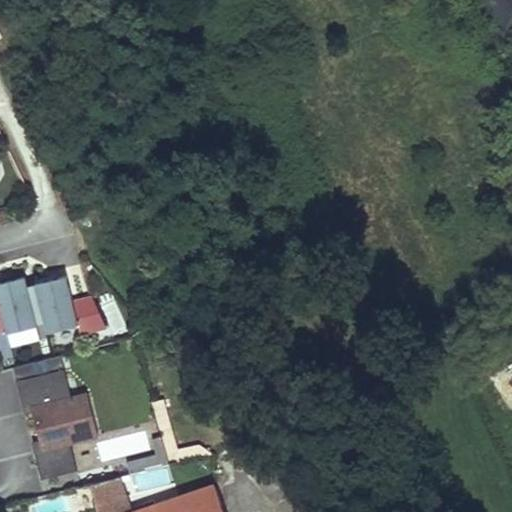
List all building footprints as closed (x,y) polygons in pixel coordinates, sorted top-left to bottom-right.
[(511,0),(493,0),(499,13),(511,7),(511,0)] [(511,7),(499,13),(505,27),(511,24),(511,7)] [(73,302),(67,275),(36,283),(49,333),(79,325),(80,333),(107,327),(94,297),(73,302)] [(0,330),(7,329),(8,333),(39,326),(26,276),(0,282),(0,330)] [(25,415),(34,412),(37,424),(41,440),(44,449),(35,451),(42,479),(79,470),(73,443),(88,439),(77,396),(72,397),(65,369),(17,380),(25,415)] [(77,396),(88,439),(98,436),(88,393),(77,396)] [(102,436),(103,457),(149,453),(148,433),(102,436)] [(91,483),(115,477),(113,469),(79,477),(81,486),(91,483)] [(115,477),(91,483),(98,508),(98,511),(131,511),(121,475),(115,477)] [(91,483),(76,487),(82,511),(98,508),(91,483)] [(224,511),(215,484),(134,511),(224,511)]
